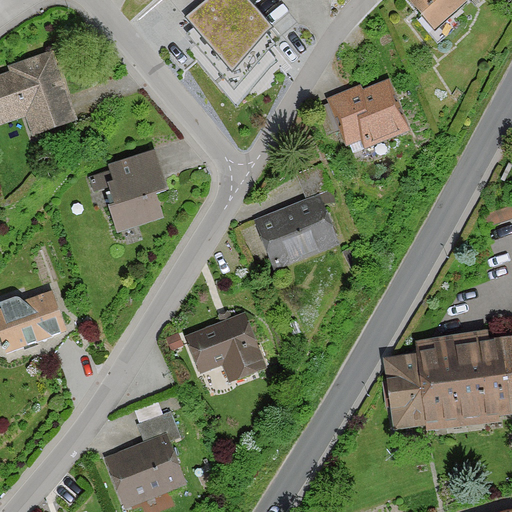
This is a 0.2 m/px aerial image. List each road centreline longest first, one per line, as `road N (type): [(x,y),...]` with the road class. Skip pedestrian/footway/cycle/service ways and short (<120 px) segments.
road 1 (residential): [(273,511),(344,408),(511,105)]
road 2 (residential): [(231,194),(97,410),(16,511)]
road 3 (residential): [(93,0),(215,146),(229,167),(231,194)]
road 4 (residential): [(231,194),(366,0)]
